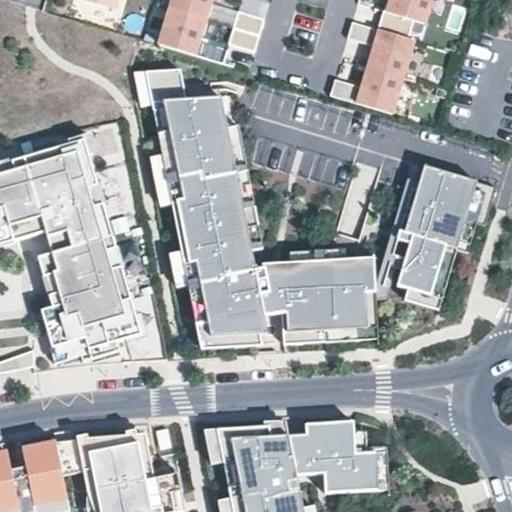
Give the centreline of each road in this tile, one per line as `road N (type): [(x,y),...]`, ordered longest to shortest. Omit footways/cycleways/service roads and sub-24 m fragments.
road 1 (tertiary): [(384,390),(69,408),(0,421)]
road 2 (residential): [(282,0),(265,52),(325,70),(346,0)]
